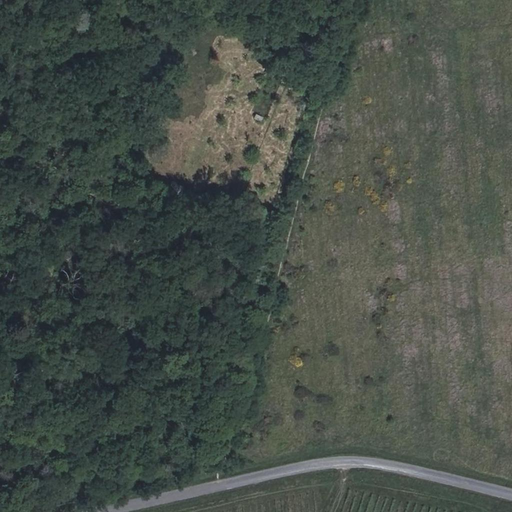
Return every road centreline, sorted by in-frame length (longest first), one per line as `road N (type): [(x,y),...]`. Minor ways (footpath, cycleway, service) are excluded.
road 1 (track): [(357,0),(231,461),(347,439),(511,479)]
road 2 (unclassified): [(511,493),(355,461),(107,511)]
road 3 (track): [(511,23),(347,40)]
